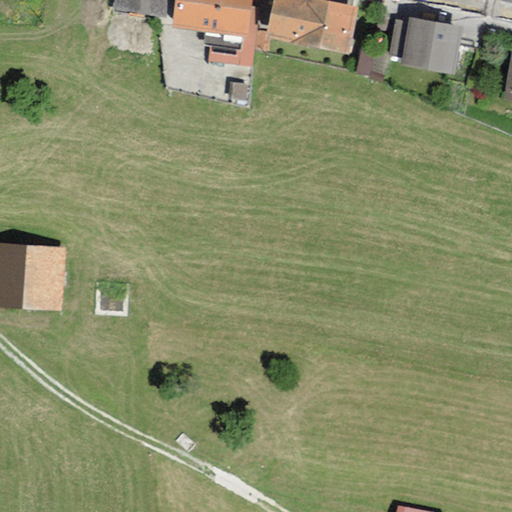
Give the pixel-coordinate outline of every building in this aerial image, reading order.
[(165,0),(114,0),(113,7),(163,14),(165,0)] [(251,0),(178,0),(175,20),(246,32),(251,0)] [(352,8),(310,0),(278,0),(272,36),(345,50),(352,8)] [(411,24),(399,22),(393,51),(406,53),(404,63),(452,72),(460,29),(412,20),(411,24)] [(64,250),(0,245),(0,301),(59,306),(64,250)]
